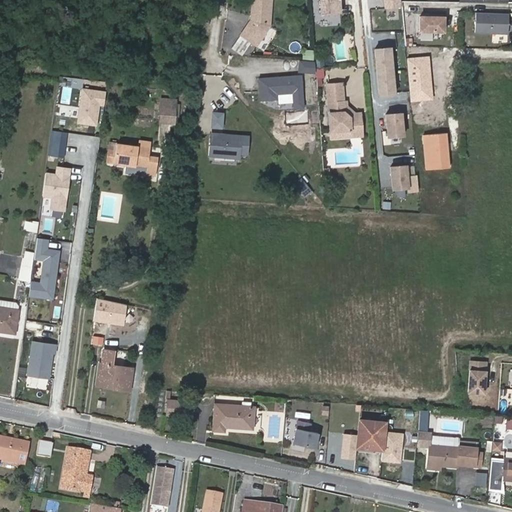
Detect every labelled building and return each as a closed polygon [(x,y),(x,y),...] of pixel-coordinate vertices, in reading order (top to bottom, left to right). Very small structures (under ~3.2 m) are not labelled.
[(252,0),(252,19),(241,35),(257,46),(270,26),(271,0),(252,0)] [(319,0),(321,14),(342,13),(340,0),(319,0)] [(402,8),(401,0),(383,0),(384,10),(402,8)] [(509,13),(476,12),(476,32),(509,33),(509,13)] [(444,33),(444,18),(420,17),(419,32),(444,33)] [(492,33),(492,42),(507,43),(508,34),(492,33)] [(396,95),(392,48),(374,49),(378,97),(396,95)] [(434,100),(431,57),(407,58),(410,102),(434,100)] [(300,60),(299,71),(315,73),(316,61),(300,60)] [(304,107),(302,77),(261,80),(262,102),(278,100),(278,94),(294,92),(295,108),(304,107)] [(351,134),(363,133),(361,111),(353,111),(347,107),(347,99),(344,99),(343,81),(327,82),(331,128),(340,128),(342,130),(351,129),(351,134)] [(220,89),(231,100),(236,95),(225,85),(220,89)] [(106,91),(82,88),(78,124),(98,126),(101,106),(104,107),(106,91)] [(176,100),(161,100),(160,122),(175,123),(176,100)] [(225,127),(226,114),(216,114),(216,126),(225,127)] [(404,136),(402,114),(386,115),(388,137),(404,136)] [(65,157),(68,132),(53,131),(50,155),(65,157)] [(450,167),(448,148),(445,149),(445,143),(448,143),(447,132),(423,134),(426,168),(450,167)] [(252,136),(215,134),(214,156),(243,158),(244,153),(251,154),(252,136)] [(146,174),(155,175),(157,157),(148,156),(149,149),(117,144),(117,150),(115,162),(127,164),(147,167),(146,174)] [(115,162),(117,150),(109,149),(107,161),(115,162)] [(127,171),(146,174),(147,167),(127,164),(127,171)] [(72,168),(56,166),(55,173),(46,172),(43,197),(52,198),(50,210),(66,212),(72,168)] [(408,188),(406,166),(391,167),(393,190),(408,188)] [(39,223),(25,221),(24,229),(38,231),(39,223)] [(49,241),(37,239),(34,260),(43,261),(40,282),(32,281),(30,296),(54,300),(61,250),(48,249),(49,241)] [(20,278),(31,280),(35,252),(25,251),(24,258),(23,257),(20,278)] [(128,304),(98,298),(94,322),(124,327),(128,304)] [(0,299),(0,306),(18,309),(19,302),(0,299)] [(0,306),(0,330),(15,333),(18,309),(0,306)] [(138,330),(147,332),(149,319),(140,317),(138,330)] [(57,344),(32,340),(27,374),(52,378),(57,344)] [(113,382),(112,387),(129,390),(133,369),(112,366),(114,351),(104,350),(102,364),(99,363),(97,380),(113,382)] [(487,362),(469,361),(467,394),(485,395),(487,362)] [(169,400),(168,414),(187,415),(188,401),(169,400)] [(254,407),(215,404),(213,430),(224,430),(224,426),(252,428),(254,407)] [(419,413),(410,412),(408,433),(417,434),(419,413)] [(381,463),(401,465),(404,434),(384,432),(385,423),(385,422),(360,419),(357,450),(382,452),(381,463)] [(316,449),(319,434),(310,432),(312,424),(299,422),(294,445),(316,449)] [(431,442),(432,434),(423,433),(422,441),(431,442)] [(355,460),(357,435),(344,434),(342,459),(355,460)] [(28,444),(0,437),(0,457),(23,463),(28,444)] [(52,442),(39,439),(36,455),(49,456),(52,442)] [(476,453),(477,443),(459,442),(458,448),(430,445),(428,464),(440,465),(457,466),(457,465),(467,466),(468,456),(476,457),(475,466),(480,467),(482,453),(476,453)] [(502,443),(493,442),(493,449),(501,450),(502,443)] [(83,491),(85,475),(90,452),(68,448),(61,487),(83,491)] [(475,466),(476,457),(468,456),(467,466),(475,466)] [(511,458),(491,457),(488,491),(502,492),(503,479),(511,480),(511,458)] [(173,469),(156,466),(150,504),(167,506),(173,469)] [(92,477),(85,475),(83,491),(89,492),(92,477)] [(217,511),(221,495),(207,492),(203,511),(217,511)] [(282,511),(283,507),(245,501),(243,511),(282,511)] [(119,511),(121,508),(91,503),(89,511),(119,511)]
